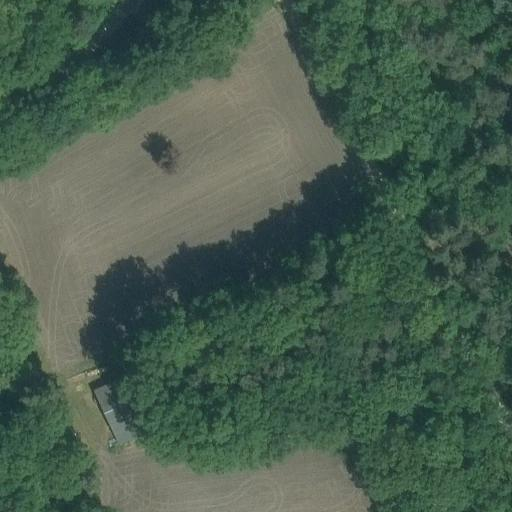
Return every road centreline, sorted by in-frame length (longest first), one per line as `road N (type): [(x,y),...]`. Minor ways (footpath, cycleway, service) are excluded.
road 1 (track): [(511,424),(284,0)]
road 2 (tertiary): [(0,98),(121,0)]
